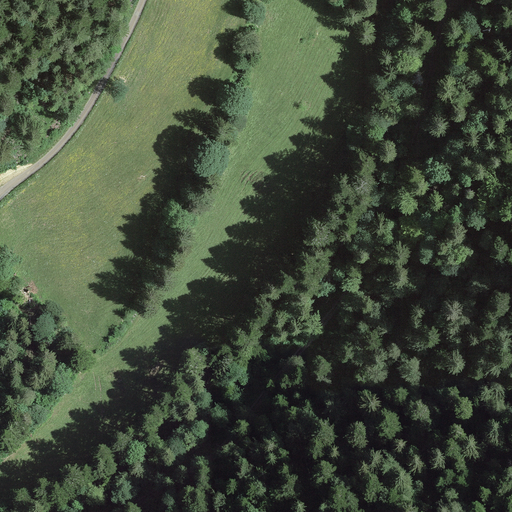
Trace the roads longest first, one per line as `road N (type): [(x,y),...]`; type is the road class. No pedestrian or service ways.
road 1 (track): [(141,511),(254,416),(350,349),(422,119),(447,0)]
road 2 (track): [(0,195),(73,132),(144,0)]
